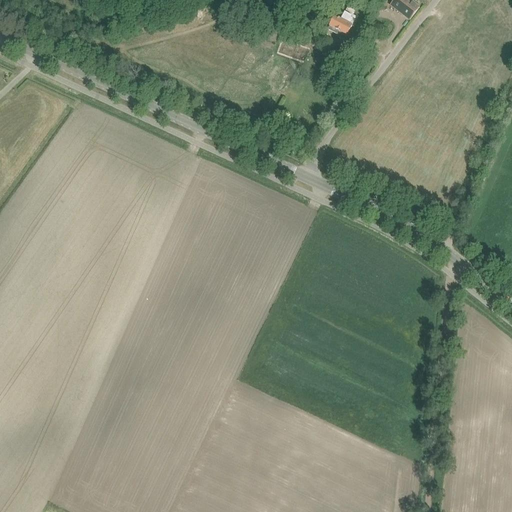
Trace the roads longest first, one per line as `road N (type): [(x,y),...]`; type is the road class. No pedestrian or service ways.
road 1 (tertiary): [(303,176),(0,35)]
road 2 (tertiary): [(511,305),(399,220),(303,176)]
road 3 (unclassified): [(303,176),(436,0)]
road 4 (unknown): [(446,252),(511,92)]
road 5 (track): [(48,57),(165,0)]
